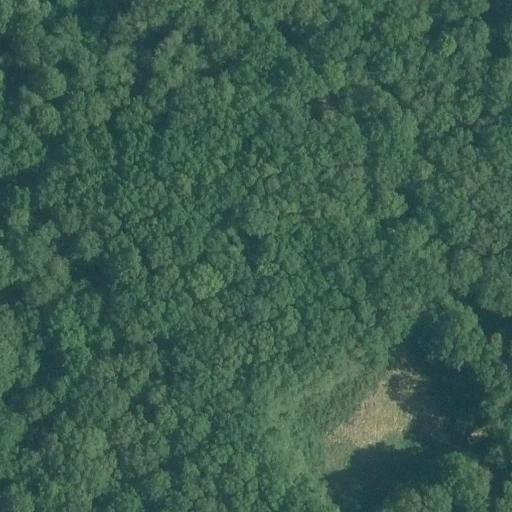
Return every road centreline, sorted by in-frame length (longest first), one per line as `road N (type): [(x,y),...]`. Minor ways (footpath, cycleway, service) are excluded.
road 1 (track): [(258,0),(511,380)]
road 2 (track): [(93,190),(416,0)]
